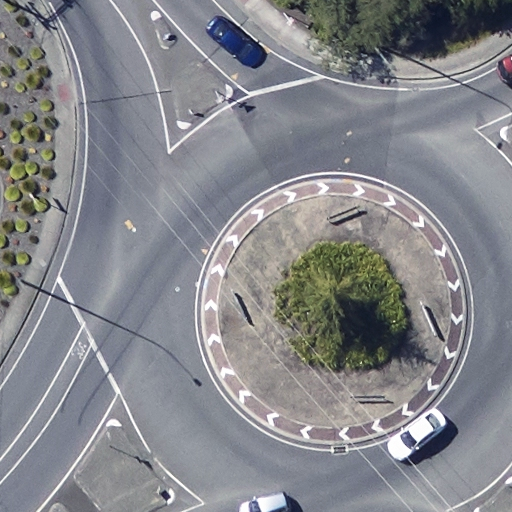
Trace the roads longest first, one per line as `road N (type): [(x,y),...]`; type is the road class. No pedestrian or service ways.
road 1 (secondary): [(291,490),(230,464),(167,394),(154,358),(157,290)]
road 2 (secondary): [(26,511),(157,290)]
road 3 (tertiary): [(172,223),(151,138),(99,0)]
road 4 (secondary): [(172,223),(192,189),(230,152),(274,128),(340,124)]
road 5 (secondary): [(511,362),(478,435),(440,468),(374,495)]
road 6 (tertiary): [(187,0),(271,80),(340,124)]
road 7 (secondary): [(392,135),(452,165),(487,203),(511,255)]
road 8 (secondary): [(392,135),(511,81)]
